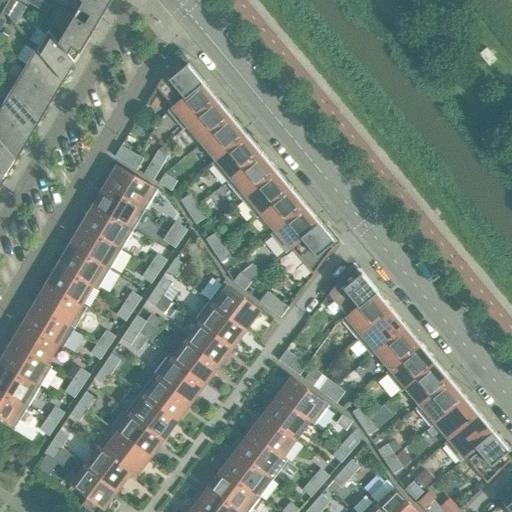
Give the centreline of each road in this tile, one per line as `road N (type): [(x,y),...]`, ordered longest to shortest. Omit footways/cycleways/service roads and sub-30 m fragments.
road 1 (residential): [(0,316),(185,9)]
road 2 (residential): [(150,511),(365,226)]
road 3 (residential): [(185,9),(365,226)]
road 4 (residential): [(136,0),(0,227)]
road 5 (residential): [(365,226),(511,399)]
